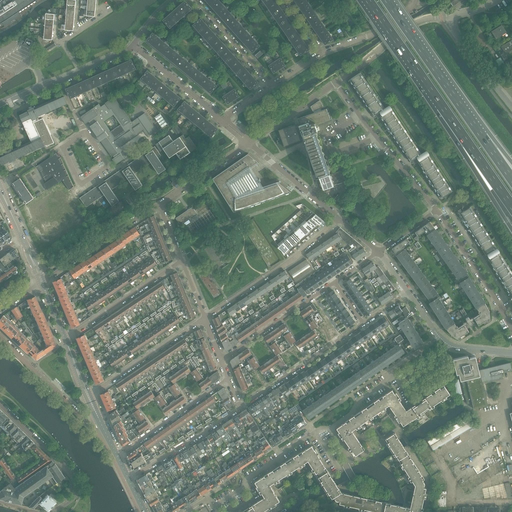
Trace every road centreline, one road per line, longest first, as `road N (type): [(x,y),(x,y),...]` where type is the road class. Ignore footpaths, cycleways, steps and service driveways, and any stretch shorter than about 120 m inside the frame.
road 1 (residential): [(201,502),(215,505),(328,428),(438,338)]
road 2 (residential): [(205,318),(338,218)]
road 3 (residential): [(437,210),(336,81)]
road 4 (motorway): [(475,125),(386,0)]
road 5 (residential): [(239,407),(363,323)]
road 6 (residential): [(53,511),(74,496),(76,483),(0,405)]
road 7 (motorway): [(441,106),(511,230)]
road 8 (residential): [(87,394),(205,318)]
road 9 (residential): [(65,340),(181,261)]
road 10 (residential): [(511,329),(437,210)]
road 11 (residential): [(42,281),(159,204)]
road 12 (residential): [(221,360),(334,282)]
road 13 (residential): [(116,456),(228,378)]
road 14 (residential): [(127,478),(239,407)]
road 15 (motorway): [(367,0),(441,106)]
road 16 (residential): [(0,337),(80,417),(95,413)]
road 17 (unclassified): [(440,17),(411,24),(336,81)]
road 18 (motorway): [(441,106),(511,207)]
